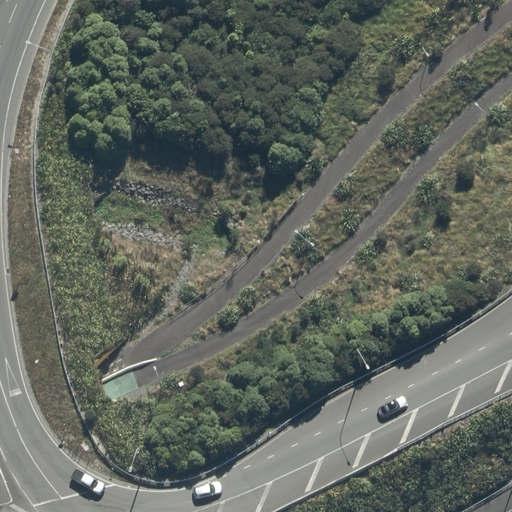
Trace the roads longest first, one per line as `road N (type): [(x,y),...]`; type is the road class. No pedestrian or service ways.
road 1 (trunk): [(197,511),(511,347)]
road 2 (trunk): [(0,381),(19,435),(67,511)]
